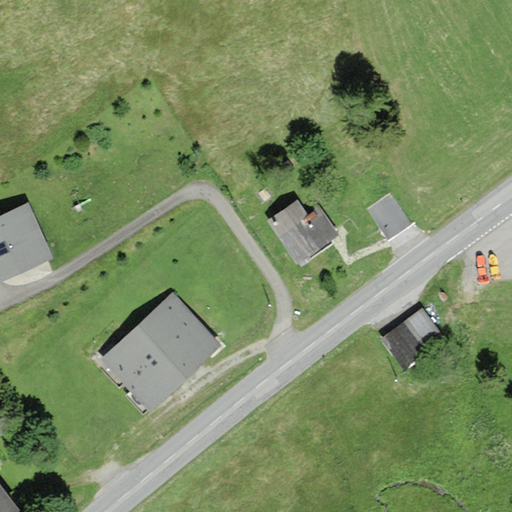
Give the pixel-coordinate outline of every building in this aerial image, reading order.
[(297,202),(269,220),(298,262),(336,236),(320,213),(309,220),(297,202)] [(27,209),(0,220),(0,278),(48,257),(27,209)] [(173,297),(105,359),(150,408),(219,346),(173,297)] [(423,311),(387,338),(407,365),(443,339),(423,311)] [(0,493),(0,511),(13,511),(14,511),(0,493)]
